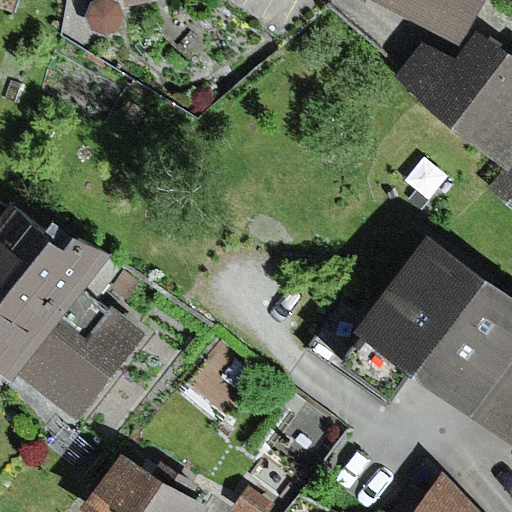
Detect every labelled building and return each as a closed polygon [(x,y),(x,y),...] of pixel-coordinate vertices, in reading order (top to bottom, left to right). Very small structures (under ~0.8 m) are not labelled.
[(0,0),(0,8),(11,12),(14,0),(0,0)] [(111,0),(95,0),(92,1),(84,16),(90,29),(103,35),(117,28),(122,14),(117,2),(111,0)] [(378,0),(457,43),(480,0),(378,0)] [(504,160),(511,149),(511,56),(474,29),(454,57),(421,39),(391,73),(504,160)] [(511,166),(509,164),(486,187),(511,212),(511,166)] [(14,367),(77,285),(107,251),(50,219),(42,229),(6,201),(0,208),(0,368),(8,375),(14,367)] [(511,346),(511,293),(426,232),(355,331),(467,410),(511,346)] [(139,332),(77,285),(14,367),(75,415),(139,332)] [(511,346),(467,410),(511,441),(511,346)] [(197,511),(203,502),(116,449),(79,505),(90,511),(197,511)] [(482,511),(441,469),(410,511),(482,511)] [(245,483),(230,506),(238,511),(266,511),(273,502),(245,483)]
